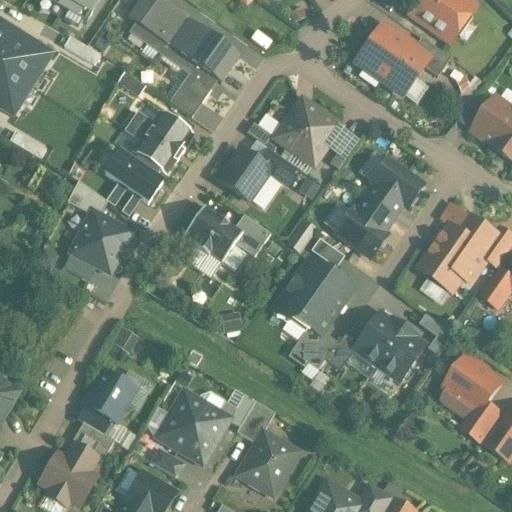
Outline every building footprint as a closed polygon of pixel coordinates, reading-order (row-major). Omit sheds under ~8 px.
[(40,0),(83,26),(83,21),(84,21),(84,26),(85,27),(85,21),(85,26),(95,11),(100,0),(40,0)] [(163,6),(155,0),(141,0),(127,21),(151,38),(145,46),(193,80),(184,93),(202,106),(217,84),(220,87),(240,60),(163,6)] [(456,0),(422,0),(410,18),(449,46),(475,9),(462,0),(460,0),(459,2),(456,0)] [(0,27),(0,70),(30,89),(50,59),(17,38),(14,43),(9,40),(12,35),(0,27)] [(413,52),(381,29),(355,65),(403,99),(423,71),(428,62),(413,52)] [(100,59),(70,41),(64,51),(95,68),(100,59)] [(450,61),(421,41),(413,52),(428,62),(423,71),(437,81),(450,61)] [(30,89),(0,70),(0,112),(12,119),(30,89)] [(144,90),(126,77),(119,87),(137,100),(144,90)] [(184,93),(180,90),(170,105),(173,108),(192,120),(202,106),(184,93)] [(490,110),(477,101),(471,109),(484,118),(490,110)] [(511,112),(496,101),(490,110),(484,118),(473,134),(495,150),(494,151),(511,163),(511,112)] [(301,103),(274,142),(286,151),(294,156),(313,170),(341,131),(301,103)] [(192,120),(173,108),(167,118),(185,130),(192,120)] [(471,109),(458,124),(473,134),(484,118),(471,109)] [(189,138),(161,119),(154,130),(138,119),(127,135),(143,146),(135,157),(163,175),(189,138)] [(272,140),(254,127),(246,137),(265,150),(272,140)] [(349,134),(337,151),(348,158),(359,142),(349,134)] [(45,153),(15,135),(9,145),(40,163),(45,153)] [(294,156),(286,151),(279,161),(287,166),(294,156)] [(337,151),(331,160),(341,167),(348,158),(337,151)] [(260,168),(240,154),(219,184),(248,205),(269,176),(270,175),(260,168)] [(279,161),(269,154),(260,168),(270,175),(269,176),(289,189),(299,175),(287,166),(279,161)] [(423,189),(387,164),(371,186),(402,209),(406,212),(423,189)] [(107,205),(78,187),(68,205),(92,218),(98,221),(107,205)] [(402,209),(374,189),(366,201),(393,221),(402,209)] [(393,221),(366,201),(355,216),(382,236),(393,221)] [(234,232),(205,211),(204,210),(183,240),(184,241),(196,249),(194,250),(208,260),(209,258),(220,266),(221,267),(235,248),(242,237),(241,236),(234,232)] [(355,216),(351,214),(335,237),(371,262),(387,239),(382,236),(355,216)] [(98,221),(92,218),(72,256),(108,275),(128,237),(98,221)] [(270,238),(243,219),(234,232),(241,236),(242,237),(235,248),(254,261),(270,238)] [(460,235),(451,229),(419,273),(452,296),(462,281),(470,286),(486,263),(501,242),(496,238),(470,220),(460,235)] [(312,237),(300,229),(287,248),(299,256),(312,237)] [(511,253),(511,239),(501,231),(496,238),(501,242),(486,263),(498,272),(499,271),(499,272),(511,253)] [(343,260),(322,245),(315,255),(336,269),(343,260)] [(331,278),(309,263),(272,315),(287,325),(298,324),(308,331),(320,339),(322,336),(352,293),(340,285),(343,281),(333,274),(331,278)] [(498,272),(479,299),(498,313),(510,295),(504,291),(511,280),(499,272),(499,271),(498,272)] [(390,325),(378,317),(359,345),(353,353),(354,354),(376,369),(403,331),(391,323),(390,325)] [(320,339),(308,331),(291,355),(317,374),(337,346),(322,336),(320,339)] [(403,331),(376,369),(399,385),(424,349),(413,341),(414,339),(403,331)] [(346,335),(325,365),(339,375),(354,354),(353,353),(359,345),(346,335)] [(502,387),(466,361),(445,391),(475,412),(481,416),(487,407),(502,387)] [(134,393),(105,376),(85,409),(115,426),(134,393)] [(0,422),(16,396),(0,386),(0,422)] [(219,415),(183,394),(155,441),(202,470),(229,424),(236,413),(235,412),(224,405),(219,415)] [(254,405),(243,399),(235,412),(236,413),(229,424),(240,430),(254,405)] [(274,417),(254,405),(240,430),(236,436),(255,447),(262,435),(263,436),(274,417)] [(475,412),(461,433),(482,448),(482,447),(502,418),(487,407),(481,416),(475,412)] [(502,418),(482,447),(502,461),(511,447),(511,442),(509,440),(511,435),(511,423),(503,418),(502,418)] [(101,438),(83,427),(70,448),(72,449),(73,448),(96,462),(96,463),(101,466),(114,445),(101,438)] [(116,434),(107,428),(101,438),(114,445),(121,449),(129,435),(119,429),(116,434)] [(263,436),(262,435),(255,447),(237,479),(273,501),(299,457),(263,436)] [(96,462),(73,448),(72,449),(68,457),(71,459),(67,465),(56,458),(39,486),(50,493),(46,499),(65,510),(69,504),(79,510),(96,482),(87,476),(96,463),(96,462)] [(182,469),(159,455),(151,467),(175,481),(182,469)] [(164,511),(174,496),(141,477),(125,505),(136,511),(164,511)] [(359,505),(326,486),(310,511),(363,511),(366,509),(359,505)] [(386,511),(392,503),(368,489),(359,505),(366,509),(363,511),(386,511)] [(407,511),(392,503),(386,511),(407,511)]
